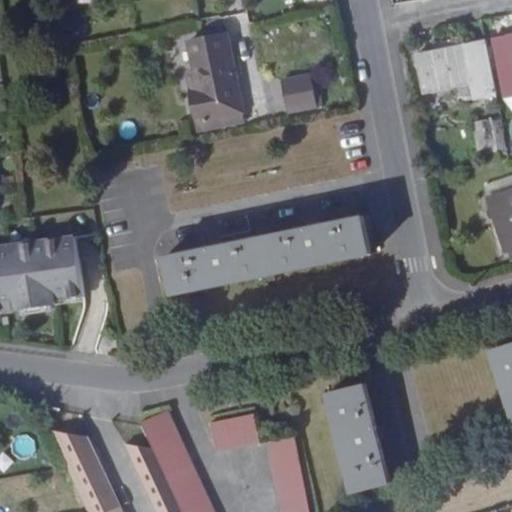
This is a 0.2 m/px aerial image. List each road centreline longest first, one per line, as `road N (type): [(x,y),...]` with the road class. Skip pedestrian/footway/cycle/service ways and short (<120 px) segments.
road 1 (residential): [(423,315),(139,383),(0,363)]
road 2 (residential): [(423,315),(368,26)]
road 3 (residential): [(492,0),(368,26)]
